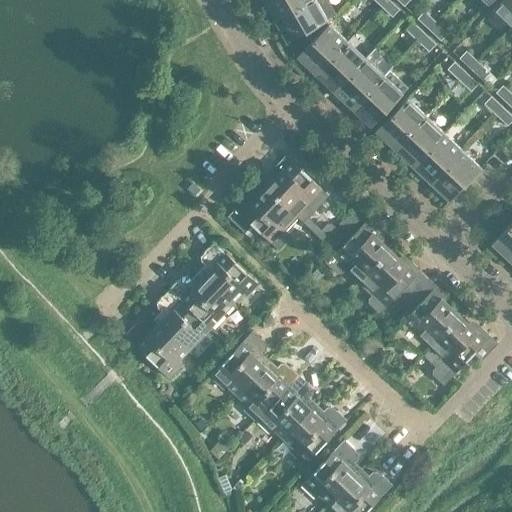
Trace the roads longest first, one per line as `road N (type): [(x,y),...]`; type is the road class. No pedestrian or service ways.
road 1 (residential): [(511,340),(421,434),(286,298)]
road 2 (residential): [(110,313),(295,110)]
road 3 (track): [(146,511),(102,436),(0,315)]
road 4 (tertiary): [(443,248),(295,110)]
road 5 (tertiary): [(295,110),(251,63),(217,0)]
